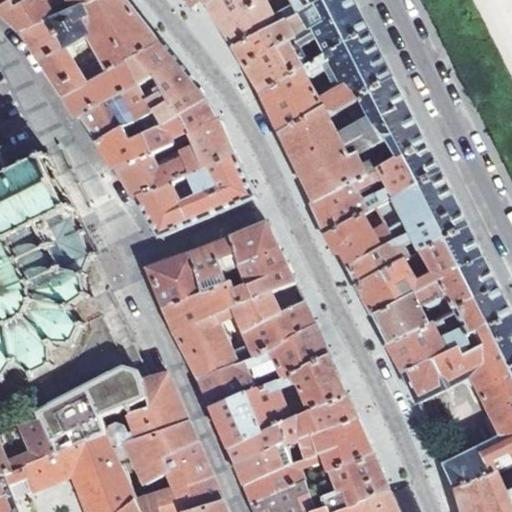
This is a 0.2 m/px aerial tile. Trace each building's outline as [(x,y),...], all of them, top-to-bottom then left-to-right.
[(0,0),(0,12),(15,3),(16,3),(13,0),(0,0)] [(15,3),(19,10),(37,0),(13,0),(16,3),(15,3)] [(37,0),(19,10),(31,32),(32,33),(58,21),(59,24),(69,19),(67,15),(66,14),(57,19),(48,2),(52,0),(69,0),(78,14),(106,0),(37,0)] [(25,36),(80,121),(84,118),(83,117),(138,86),(140,85),(128,65),(162,46),(128,3),(125,0),(106,0),(78,14),(69,19),(59,24),(58,21),(32,33),(31,32),(25,36)] [(184,0),(194,11),(204,3),(205,6),(207,9),(218,0),(184,0)] [(218,0),(207,9),(236,51),(300,16),(296,6),(276,17),(267,0),(218,0)] [(292,0),(296,6),(300,16),(303,14),(329,0),(292,0)] [(313,34),(317,42),(320,40),(330,58),(372,35),(354,0),(329,0),(303,14),(308,24),(313,34)] [(0,12),(0,13),(25,36),(31,32),(19,10),(15,3),(0,12)] [(511,12),(503,17),(511,39),(511,12)] [(308,24),(303,14),(300,16),(236,51),(241,59),(247,69),(297,43),(293,33),(308,24)] [(301,50),(317,42),(313,34),(297,43),(247,69),(254,81),(263,97),(311,68),(301,50)] [(372,35),(330,58),(334,65),(348,90),(357,105),(362,102),(396,82),(389,67),(372,35)] [(182,117),(208,103),(197,89),(193,84),(176,63),(162,46),(128,65),(140,85),(152,79),(158,88),(153,91),(156,96),(148,101),(155,112),(157,111),(165,126),(182,117)] [(334,65),(330,58),(311,68),(263,97),(271,112),(283,134),(326,111),(328,114),(330,113),(346,112),(357,105),(348,90),(324,104),(311,80),(315,77),(316,80),(328,73),(329,69),(328,68),(334,65)] [(372,120),(386,146),(391,144),(394,152),(400,163),(430,149),(414,118),(396,82),(362,102),(372,120)] [(138,122),(155,112),(148,101),(138,86),(83,117),(84,118),(96,138),(100,144),(126,129),(116,112),(126,107),(135,124),(138,122)] [(208,103),(182,117),(187,127),(189,131),(185,133),(187,137),(190,136),(221,120),(214,110),(208,103)] [(386,146),(372,120),(341,136),(330,113),(328,114),(326,111),(283,134),(302,170),(305,178),(314,197),(317,204),(379,173),(377,168),(372,164),(366,167),(362,158),(378,150),(386,146)] [(165,126),(170,136),(187,127),(182,117),(165,126)] [(196,148),(184,154),(187,160),(163,172),(160,166),(155,154),(118,172),(123,179),(136,200),(174,183),(188,176),(238,155),(226,129),(221,120),(190,136),(196,148)] [(170,136),(165,126),(145,136),(155,154),(174,144),(170,136)] [(0,380),(1,380),(0,384),(6,384),(6,381),(13,372),(16,373),(19,370),(31,379),(31,383),(36,381),(35,376),(50,368),(54,371),(57,368),(54,365),(56,349),(57,352),(60,351),(58,347),(72,348),(74,351),(77,348),(73,343),(80,328),(83,329),(85,324),(80,323),(79,313),(83,312),(82,307),(87,303),(92,304),(92,302),(95,302),(95,299),(93,299),(92,297),(88,297),(86,280),(89,279),(90,277),(86,274),(92,259),(97,256),(96,252),(92,251),(84,237),(87,235),(83,229),(81,230),(72,214),(77,211),(75,206),(71,206),(50,162),(52,159),(50,155),(45,157),(43,152),(37,155),(40,160),(16,173),(7,156),(12,153),(9,147),(4,150),(0,141),(0,130),(1,130),(0,127),(0,380)] [(100,144),(118,172),(155,154),(145,136),(132,143),(126,129),(100,144)] [(378,150),(382,158),(394,152),(391,144),(386,146),(378,150)] [(391,191),(396,201),(398,201),(444,176),(440,169),(430,149),(400,163),(382,172),(387,183),(391,191)] [(184,154),(160,166),(163,172),(187,160),(184,154)] [(182,201),(174,183),(136,200),(149,219),(162,239),(258,197),(240,160),(239,157),(238,155),(188,176),(197,194),(182,201)] [(387,183),(382,172),(379,173),(317,204),(315,205),(323,224),(329,237),(365,218),(396,201),(391,191),(365,205),(361,197),(387,183)] [(188,176),(174,183),(182,201),(197,194),(188,176)] [(398,201),(408,222),(416,236),(425,254),(426,254),(429,252),(430,250),(471,229),(447,182),(444,176),(398,201)] [(365,218),(329,237),(337,256),(340,257),(345,257),(347,260),(353,273),(402,241),(416,236),(408,222),(392,231),(389,225),(373,233),(365,218)] [(243,267),(282,250),(279,244),(270,226),(242,237),(216,246),(228,273),(233,271),(243,267)] [(438,276),(441,284),(443,283),(487,261),(482,252),(471,229),(430,250),(429,252),(426,254),(438,276)] [(413,261),(402,241),(353,273),(357,281),(361,288),(406,264),(413,261)] [(228,273),(216,246),(199,252),(193,255),(210,293),(233,284),(228,273)] [(252,289),(258,302),(268,297),(299,284),(295,276),(290,266),(282,250),(243,267),(252,289)] [(210,293),(193,255),(171,263),(150,271),(167,309),(210,293)] [(487,261),(443,283),(449,295),(457,312),(501,290),(498,282),(487,261)] [(441,284),(438,276),(418,286),(406,264),(361,288),(374,312),(377,318),(441,284)] [(233,284),(235,283),(237,282),(233,271),(228,273),(233,284)] [(239,309),(245,307),(239,295),(235,283),(233,284),(210,293),(167,309),(201,377),(204,384),(250,363),(261,358),(259,352),(244,360),(228,323),(242,316),(239,309)] [(430,304),(449,295),(443,283),(441,284),(377,318),(389,342),(392,347),(434,328),(427,313),(430,312),(432,309),(430,304)] [(245,307),(258,302),(252,289),(239,295),(245,307)] [(457,312),(459,316),(462,321),(467,332),(470,337),(479,333),(511,319),(511,310),(511,309),(501,290),(457,312)] [(259,352),(261,358),(274,352),(319,330),(308,305),(277,320),(268,297),(258,302),(245,307),(239,309),(242,316),(259,352)] [(462,321),(459,316),(434,328),(392,347),(403,369),(406,374),(459,352),(482,342),(483,341),(479,333),(470,337),(467,332),(444,343),(439,331),(462,321)] [(472,380),(500,442),(511,470),(511,469),(511,319),(479,333),(483,341),(482,342),(459,352),(472,380)] [(274,352),(279,364),(285,378),(288,377),(332,358),(325,344),(319,330),(274,352)] [(250,363),(256,375),(279,364),(274,352),(261,358),(250,363)] [(472,380),(459,352),(406,374),(417,398),(420,405),(472,380)] [(288,377),(291,384),(292,387),(296,389),(300,387),(312,413),(349,396),(344,385),(332,358),(288,377)] [(249,394),(262,389),(260,385),(256,375),(250,363),(204,384),(207,390),(216,409),(249,394)] [(142,383),(144,383),(143,379),(141,374),(127,371),(40,415),(43,422),(45,422),(59,457),(109,435),(106,430),(102,420),(134,407),(138,415),(153,411),(142,383)] [(112,443),(115,450),(192,425),(190,419),(181,399),(169,371),(164,372),(166,377),(152,381),(144,383),(142,383),(153,411),(138,415),(106,430),(109,435),(112,443)] [(278,382),(281,388),(291,384),(288,377),(285,378),(278,382)] [(295,420),(281,388),(278,382),(267,387),(262,389),(249,394),(266,433),(278,428),(295,420)] [(219,417),(234,451),(266,433),(249,394),(216,409),(219,417)] [(278,428),(286,446),(287,450),(301,444),(303,445),(308,457),(303,459),(305,464),(319,458),(324,456),(317,439),(360,420),(355,409),(349,396),(312,413),(295,420),(278,428)] [(324,456),(319,458),(322,464),(328,476),(332,475),(376,455),(367,437),(360,420),(317,439),(324,456)] [(0,481),(59,457),(45,422),(43,422),(35,423),(23,427),(34,455),(25,459),(23,454),(17,456),(19,461),(10,465),(0,438),(0,481)] [(140,458),(151,484),(171,474),(166,461),(190,449),(200,445),(199,441),(192,425),(115,450),(121,466),(140,458)] [(286,446),(278,428),(266,433),(234,451),(237,458),(240,465),(277,450),(286,446)] [(121,466),(115,450),(112,443),(109,435),(59,457),(0,481),(0,511),(125,511),(136,501),(121,466)] [(511,470),(500,442),(447,467),(457,491),(499,475),(511,470)] [(196,511),(226,504),(208,461),(200,445),(190,449),(166,461),(171,474),(151,484),(152,486),(171,478),(176,491),(138,507),(140,511),(196,511)] [(249,486),(286,471),(282,461),(277,450),(240,465),(247,481),(249,486)] [(323,498),(326,505),(328,510),(329,511),(344,511),(357,507),(358,504),(391,491),(383,472),(376,455),(332,475),(339,491),(323,498)] [(290,458),(282,461),(286,471),(295,467),(290,458)] [(319,458),(305,464),(301,466),(304,472),(322,464),(319,458)] [(304,472),(301,466),(301,465),(295,467),(286,471),(249,486),(254,502),(256,508),(309,484),(304,472)] [(511,511),(511,493),(509,495),(499,475),(457,491),(463,510),(464,511),(463,511),(511,511)] [(305,511),(300,500),(320,492),(316,482),(309,484),(256,508),(258,511),(305,511)] [(400,511),(399,507),(391,491),(358,504),(357,507),(344,511),(329,511),(328,510),(323,511),(400,511)] [(140,511),(138,507),(136,501),(125,511),(140,511)]
